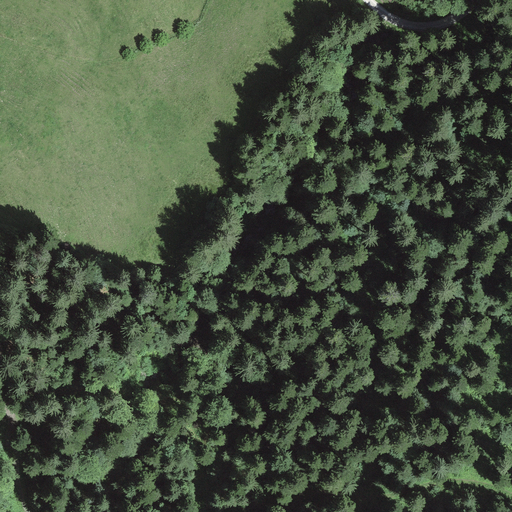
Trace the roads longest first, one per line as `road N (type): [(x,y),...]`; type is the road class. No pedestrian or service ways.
road 1 (track): [(231,511),(317,493),(376,497),(447,478),(511,493)]
road 2 (track): [(0,345),(14,466),(28,511)]
